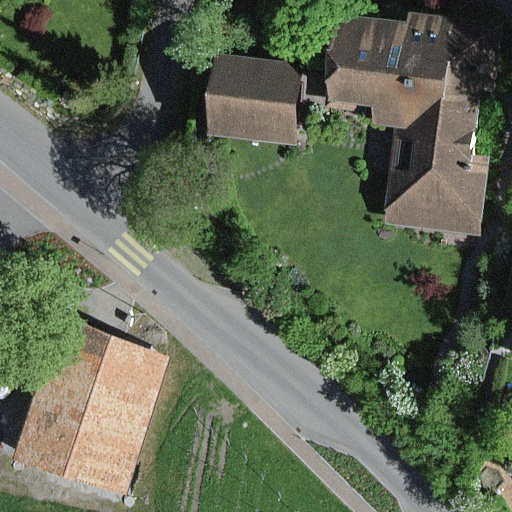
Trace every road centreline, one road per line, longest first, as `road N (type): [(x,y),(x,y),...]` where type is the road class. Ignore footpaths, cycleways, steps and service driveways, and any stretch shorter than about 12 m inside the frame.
road 1 (residential): [(83,194),(429,511)]
road 2 (residential): [(83,194),(136,141),(170,0)]
